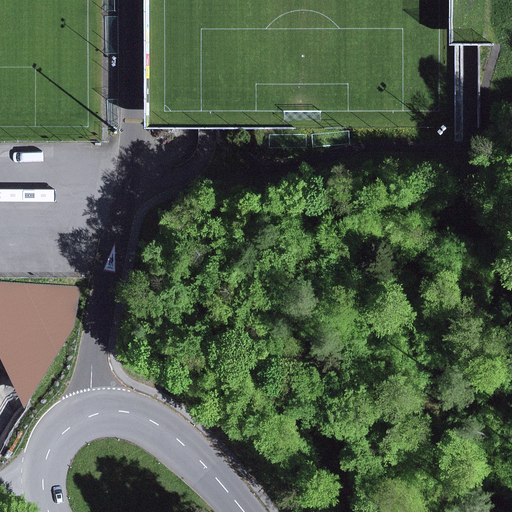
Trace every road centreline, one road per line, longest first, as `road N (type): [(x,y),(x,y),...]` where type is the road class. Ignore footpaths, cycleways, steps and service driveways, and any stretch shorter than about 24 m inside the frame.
road 1 (residential): [(136,0),(133,123),(91,357),(89,415)]
road 2 (secondary): [(243,511),(148,420),(120,411),(89,415)]
